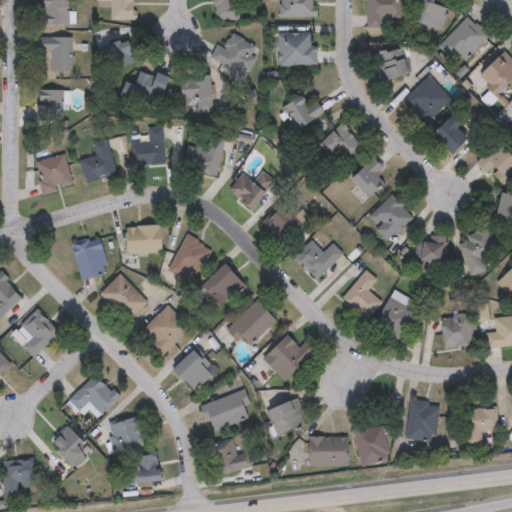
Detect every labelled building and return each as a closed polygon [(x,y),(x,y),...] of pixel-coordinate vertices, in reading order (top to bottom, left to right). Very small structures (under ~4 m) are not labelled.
[(43,0),(69,0),(69,25),(43,25),(43,0)] [(132,0),(132,19),(109,19),(109,7),(96,7),(96,0),(132,0)] [(237,0),(237,20),(213,20),(213,0),(237,0)] [(312,0),(312,16),(278,16),(278,0),(312,0)] [(365,0),(401,0),(401,17),(390,17),(390,25),(365,25),(365,0)] [(439,30),(411,18),(418,0),(430,0),(448,7),(439,30)] [(458,65),(438,45),(467,15),(488,36),(458,65)] [(316,64),(277,64),(277,32),(312,32),(312,46),(316,46),(316,64)] [(213,44),(224,47),(227,35),(254,43),(247,71),(209,61),(213,44)] [(71,36),(71,71),(49,71),(49,52),(39,52),(39,36),(71,36)] [(103,43),(130,39),(134,61),(107,66),(103,43)] [(380,81),(370,56),(401,45),(410,70),(380,81)] [(511,81),(497,96),(478,76),(503,51),(511,60),(511,81)] [(120,99),(125,81),(134,83),(138,69),(167,77),(158,110),(120,99)] [(210,74),(210,108),(197,108),(197,102),(180,102),(180,75),(210,74)] [(403,100),(427,75),(450,98),(425,123),(403,100)] [(62,118),(38,118),(38,89),(62,89),(62,118)] [(283,107),(304,94),(309,102),(315,98),(324,112),(297,130),(283,107)] [(434,134),(449,118),(469,137),(453,153),(434,134)] [(364,145),(348,161),(337,149),(330,156),(319,144),(341,122),(364,145)] [(131,162),(131,142),(148,142),(147,127),(163,126),(164,162),(131,162)] [(186,168),(193,134),(222,141),(215,175),(186,168)] [(91,141),(107,138),(115,174),(84,181),(79,159),(94,155),(91,141)] [(511,167),(497,182),(477,162),(498,140),(511,153),(511,167)] [(71,186),(41,193),(34,160),(64,154),(71,186)] [(384,182),(369,196),(351,178),(373,156),(383,166),(376,174),(384,182)] [(273,180),(254,209),(228,191),(240,173),(253,182),(260,172),(273,180)] [(511,192),(511,231),(493,226),(504,190),(511,192)] [(387,240),(366,217),(392,193),(413,216),(387,240)] [(282,238),(265,220),(284,203),(301,222),(282,238)] [(161,252),(126,252),(126,225),(161,225),(161,252)] [(465,235),(486,227),(496,254),(484,259),(488,269),(471,275),(458,243),(467,240),(465,235)] [(448,238),(443,264),(414,258),(418,239),(426,241),(428,234),(448,238)] [(209,246),(194,282),(168,271),(183,235),(209,246)] [(70,242),(99,236),(107,273),(79,279),(70,242)] [(330,243),(341,254),(316,279),(293,256),(310,240),(321,252),(330,243)] [(244,283),(225,302),(206,282),(225,263),(244,283)] [(511,298),(496,283),(511,267),(511,298)] [(341,298),(363,269),(375,279),(366,290),(377,299),(365,316),(341,298)] [(0,273),(22,295),(0,316),(0,273)] [(98,294),(118,274),(146,302),(126,322),(98,294)] [(415,314),(401,342),(372,327),(391,290),(407,298),(403,307),(415,314)] [(245,349),(226,329),(257,298),(277,318),(245,349)] [(188,327),(162,352),(140,330),(166,305),(188,327)] [(58,331),(32,356),(19,343),(27,335),(18,325),(35,309),(58,331)] [(468,313),(473,344),(444,348),(439,317),(468,313)] [(511,345),(489,348),(487,332),(494,332),(493,317),(511,315),(511,345)] [(302,341),(313,352),(284,380),(262,357),(286,334),(298,345),(302,341)] [(194,389),(172,368),(193,348),(214,369),(194,389)] [(0,353),(9,364),(0,371),(0,353)] [(86,409),(80,415),(66,400),(94,373),(116,396),(94,418),(86,409)] [(248,403),(243,404),(247,418),(208,430),(200,403),(244,391),(248,403)] [(277,435),(266,410),(295,398),(306,423),(277,435)] [(434,441),(405,438),(409,400),(438,403),(434,441)] [(496,408),(497,430),(482,431),(482,444),(466,445),(465,409),(496,408)] [(144,445),(114,454),(105,424),(136,416),(144,445)] [(381,421),(388,459),(359,465),(352,427),(381,421)] [(79,446),(86,458),(68,468),(51,438),(71,426),(81,445),(79,446)] [(307,465),(307,436),(347,436),(347,465),(307,465)] [(217,475),(210,443),(232,438),(235,454),(248,452),(251,467),(217,475)] [(134,456),(155,452),(160,479),(125,486),(122,471),(137,468),(134,456)] [(18,487),(19,495),(2,496),(0,460),(31,459),(33,487),(18,487)]
